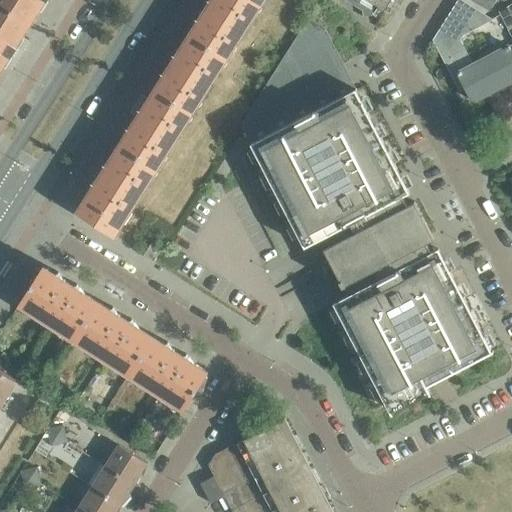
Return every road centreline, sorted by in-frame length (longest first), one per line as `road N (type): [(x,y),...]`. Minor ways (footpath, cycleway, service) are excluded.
road 1 (residential): [(241,357),(16,207)]
road 2 (secondary): [(16,207),(147,0)]
road 3 (secondary): [(108,0),(0,171)]
road 4 (residential): [(359,501),(305,399),(241,357)]
road 5 (residential): [(456,169),(400,60),(429,0)]
road 6 (residential): [(144,511),(241,357)]
road 7 (residential): [(359,501),(511,419)]
road 8 (residential): [(511,276),(456,169)]
